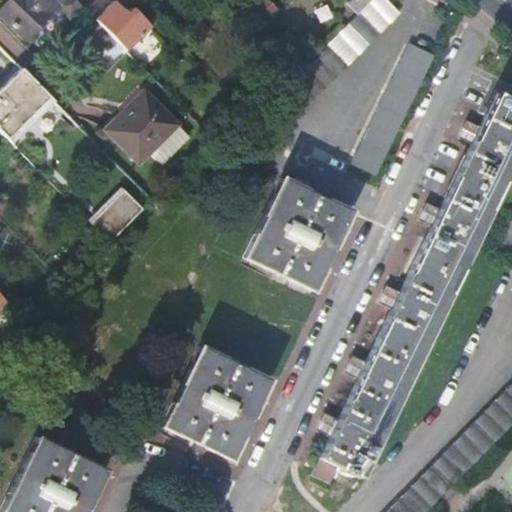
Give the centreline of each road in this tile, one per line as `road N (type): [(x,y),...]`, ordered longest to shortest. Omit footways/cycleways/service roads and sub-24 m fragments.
road 1 (unknown): [(388,39),(335,110),(323,156),(333,174),(392,208)]
road 2 (unknown): [(122,511),(131,487),(158,468),(250,492)]
